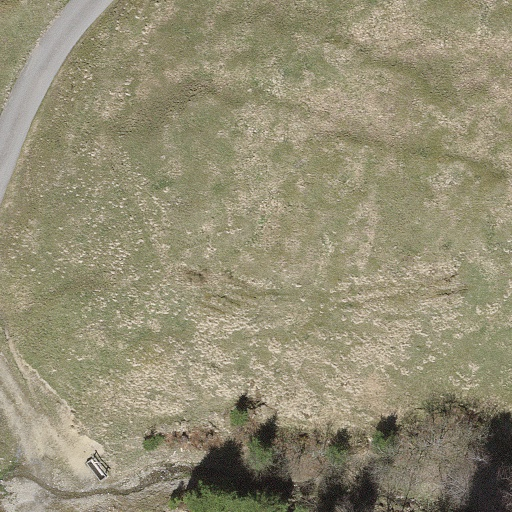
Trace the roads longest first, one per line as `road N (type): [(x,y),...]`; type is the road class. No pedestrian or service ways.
road 1 (track): [(0,161),(43,63),(93,0)]
road 2 (track): [(0,382),(32,455),(26,511)]
